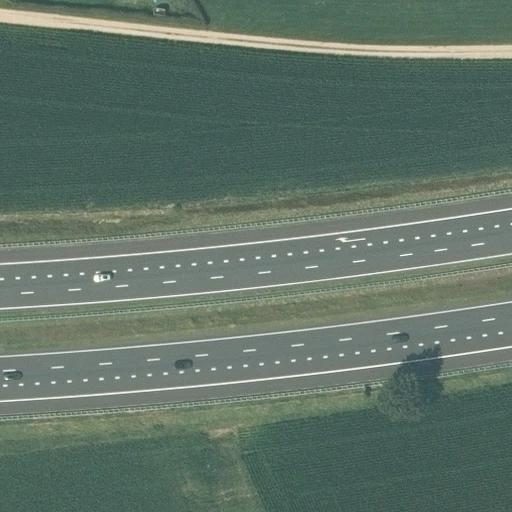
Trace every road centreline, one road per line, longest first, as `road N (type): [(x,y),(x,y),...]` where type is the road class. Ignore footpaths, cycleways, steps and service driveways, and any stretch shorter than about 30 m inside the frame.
road 1 (motorway): [(0,377),(263,356),(511,321)]
road 2 (motorway): [(511,238),(0,293)]
road 3 (track): [(511,52),(352,51),(0,14)]
